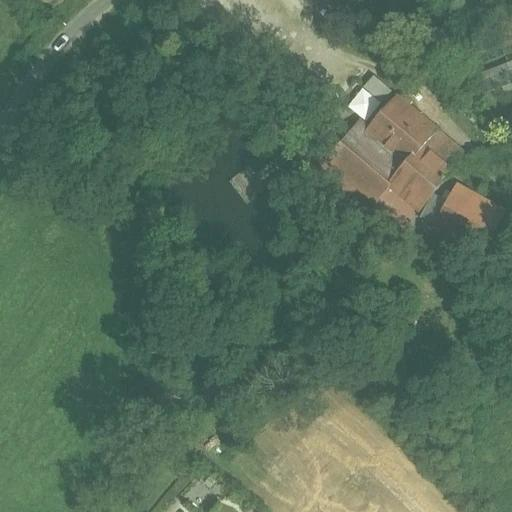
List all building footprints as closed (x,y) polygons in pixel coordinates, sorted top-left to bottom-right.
[(511,51),(479,63),(482,71),(511,60),(511,51)] [(511,64),(474,72),(477,91),(511,84),(511,64)] [(411,100),(406,95),(403,95),(400,98),(399,97),(397,100),(393,97),(390,97),(385,103),(385,106),(387,107),(385,109),(383,111),(382,110),(378,111),(374,116),(374,119),(378,122),(375,126),(372,129),(363,122),(343,146),(391,187),(426,145),(438,131),(409,107),(412,104),(411,100)] [(455,170),(426,145),(391,187),(396,191),(421,212),(455,170)] [(391,187),(343,146),(329,162),(378,204),(391,187)] [(334,208),(328,183),(305,188),(311,213),(334,208)] [(498,214),(460,194),(449,213),(441,229),(462,240),(464,236),(482,246),(498,214)] [(211,511),(231,490),(207,469),(178,499),(193,511),(211,511)]
